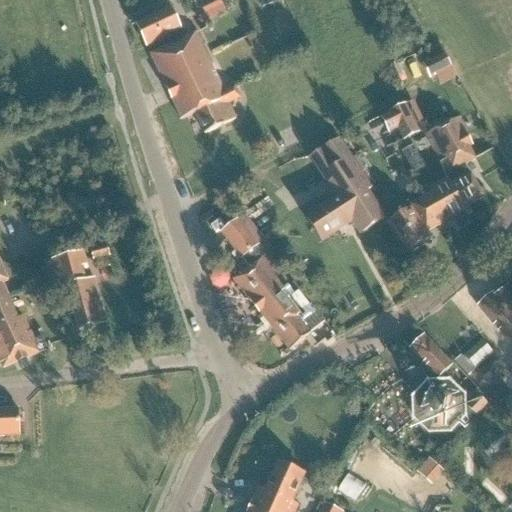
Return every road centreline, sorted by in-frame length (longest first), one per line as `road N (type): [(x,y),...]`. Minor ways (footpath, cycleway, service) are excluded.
road 1 (unclassified): [(215,352),(108,0)]
road 2 (residential): [(511,213),(433,300),(245,406)]
road 3 (residential): [(215,352),(0,385)]
road 4 (residential): [(178,511),(209,445),(245,406)]
